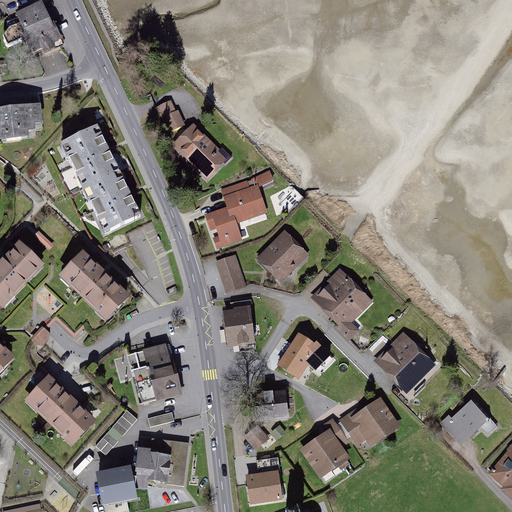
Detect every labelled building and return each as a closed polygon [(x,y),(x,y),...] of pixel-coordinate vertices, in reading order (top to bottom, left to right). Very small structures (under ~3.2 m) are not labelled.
[(46,1),(9,18),(14,31),(5,36),(9,45),(30,36),(40,58),(67,46),(46,1)] [(174,100),(157,108),(169,134),(186,126),(174,100)] [(42,107),(0,111),(0,133),(1,134),(2,142),(39,138),(38,123),(44,122),(42,107)] [(196,126),(175,147),(210,181),(231,159),(196,126)] [(97,129),(59,146),(98,233),(137,215),(97,129)] [(228,209),(208,215),(217,249),(245,241),(237,221),(270,213),(262,188),(276,181),(272,172),(222,190),(228,209)] [(55,245),(41,230),(37,234),(51,249),(55,245)] [(309,256),(284,233),(256,262),(281,286),(309,256)] [(43,269),(20,247),(0,268),(0,312),(1,313),(43,269)] [(236,257),(216,264),(227,296),(247,289),(236,257)] [(130,302),(82,258),(60,282),(107,326),(130,302)] [(343,268),(312,298),(353,341),(364,330),(355,320),(374,301),(343,268)] [(251,312),(224,315),(228,351),(255,348),(251,312)] [(74,333),(55,316),(34,338),(44,349),(51,342),(51,334),(49,331),(55,325),(70,337),(74,333)] [(439,364),(405,332),(377,362),(411,394),(439,364)] [(319,352),(299,338),(276,370),(297,384),(319,352)] [(0,378),(17,361),(0,345),(0,378)] [(168,347),(131,356),(143,404),(181,394),(168,347)] [(47,379),(24,404),(71,448),(94,423),(47,379)] [(285,394),(255,398),(258,425),(289,422),(285,394)] [(350,415),(339,422),(357,448),(365,442),(371,451),(401,430),(380,400),(353,419),(350,415)] [(452,416),(443,425),(464,448),(491,421),(474,401),(455,419),(452,416)] [(129,412),(113,430),(124,439),(140,421),(129,412)] [(174,414),(150,420),(152,430),(177,425),(174,414)] [(342,450),(350,444),(333,421),(321,429),(325,435),(300,452),(321,482),(350,461),(342,450)] [(260,427),(246,439),(258,453),(272,440),(260,427)] [(283,428),(274,434),(279,442),(288,436),(283,428)] [(110,434),(98,447),(108,456),(120,443),(110,434)] [(188,448),(141,441),(136,479),(182,486),(188,448)] [(511,449),(491,475),(511,494),(511,449)] [(277,457),(257,460),(259,472),(279,469),(277,457)] [(133,467),(98,473),(104,509),(140,503),(136,479),(133,467)] [(277,477),(245,479),(247,506),(279,504),(277,477)]
